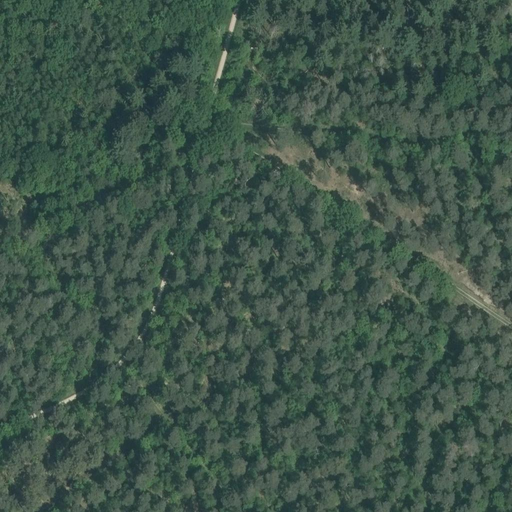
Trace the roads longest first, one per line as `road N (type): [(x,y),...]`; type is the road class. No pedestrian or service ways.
road 1 (track): [(0,428),(91,389),(116,369),(159,297),(203,129)]
road 2 (track): [(213,132),(511,329)]
road 3 (track): [(46,511),(163,424)]
road 4 (track): [(203,129),(239,0)]
